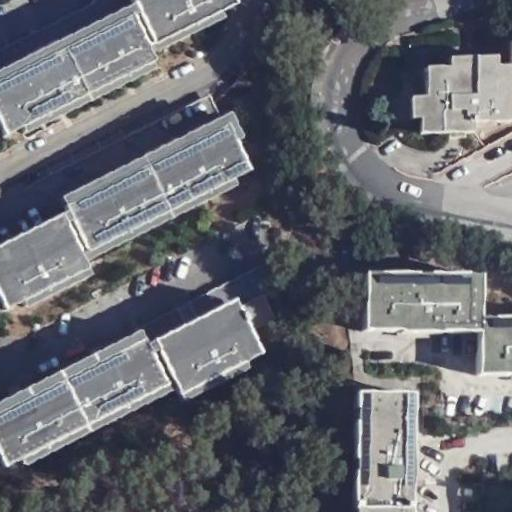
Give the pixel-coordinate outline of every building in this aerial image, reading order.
[(87,0),(84,3),(0,47),(0,124),(5,135),(152,61),(122,0),(87,0)] [(238,0),(135,0),(156,41),(238,0)] [(511,34),(510,35),(510,59),(495,61),(494,51),(449,52),(447,60),(424,60),(424,92),(407,92),(407,112),(417,112),(418,127),(457,126),(472,126),(474,115),(510,115),(511,89),(511,34)] [(144,164),(65,204),(85,249),(246,167),(212,98),(130,137),(144,164)] [(60,224),(0,254),(0,306),(3,313),(85,272),(60,224)] [(133,345),(0,414),(0,471),(156,391),(141,360),(153,354),(175,399),(259,357),(248,332),(274,319),(264,297),(281,288),(281,255),(183,306),(196,332),(181,340),(168,313),(129,334),(133,345)] [(478,270),(364,268),(363,325),(420,326),(477,327),(478,371),(511,370),(511,311),(479,311),(478,270)] [(417,385),(357,382),(356,511),(414,511),(416,463),(417,385)]
